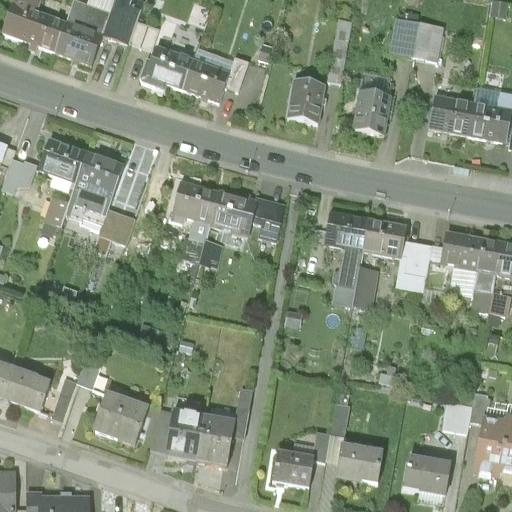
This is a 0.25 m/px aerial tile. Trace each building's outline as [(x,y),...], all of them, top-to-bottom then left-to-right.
[(14,0),(1,39),(54,58),(64,27),(38,17),(42,5),(39,0),(14,0)] [(72,4),(64,27),(54,58),(89,70),(100,40),(129,49),(137,27),(143,9),(115,0),(110,17),(72,4)] [(394,26),(388,62),(439,71),(445,35),(394,26)] [(129,49),(151,57),(159,34),(137,27),(129,49)] [(192,65),(157,52),(152,67),(146,65),(138,87),(164,96),(166,90),(181,95),(192,65)] [(230,78),(192,65),(181,95),(219,109),(230,78)] [(360,93),(388,99),(391,88),(363,82),(360,93)] [(316,139),(325,91),(293,85),(284,134),(316,139)] [(382,148),(391,103),(358,97),(350,142),(382,148)] [(472,112),(434,106),(429,141),(467,147),(472,112)] [(511,118),(472,112),(467,147),(505,152),(511,118)] [(74,181),(85,146),(49,134),(38,169),(74,181)] [(127,159),(85,146),(74,181),(59,228),(101,242),(127,159)] [(28,196),(36,170),(12,162),(3,188),(28,196)] [(220,188),(181,178),(170,220),(210,230),(220,188)] [(260,198),(220,188),(210,230),(249,239),(252,224),(261,226),(257,240),(277,245),(288,205),(260,198)] [(368,216),(331,211),(325,249),(342,251),(339,273),(334,273),(332,286),(357,289),(362,256),(368,216)] [(406,222),(368,216),(362,256),(400,261),(406,222)] [(501,240),(447,230),(440,266),(453,268),(448,296),(474,301),(472,310),(488,313),(494,277),(501,240)] [(511,242),(501,240),(494,277),(488,313),(509,317),(511,302),(511,242)] [(206,244),(200,267),(218,271),(224,248),(206,244)] [(0,399),(0,400),(16,358),(0,352),(0,399)] [(16,358),(0,400),(43,416),(59,374),(16,358)] [(152,407),(107,389),(90,432),(136,449),(152,407)] [(467,437),(472,410),(447,406),(443,433),(467,437)] [(198,462),(207,412),(175,407),(166,456),(198,462)] [(207,412),(198,462),(231,468),(240,418),(207,412)] [(498,481),(509,419),(485,415),(475,477),(498,481)] [(511,419),(509,419),(498,481),(511,483),(511,419)] [(389,445),(343,437),(335,480),(382,488),(389,445)] [(317,455),(278,448),(271,487),(310,493),(317,455)] [(454,462),(410,453),(403,490),(447,499),(454,462)] [(0,511),(13,511),(14,473),(0,472),(0,511)] [(90,511),(91,492),(26,492),(26,511),(90,511)]
